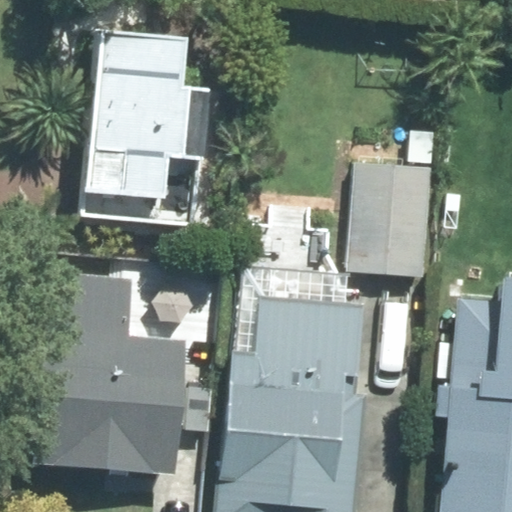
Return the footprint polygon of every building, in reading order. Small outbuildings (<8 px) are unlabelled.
[(68,214),(181,222),(195,37),(82,28),(68,214)] [(414,273),(421,166),(366,163),(360,269),(414,273)] [(200,511),(342,511),(354,286),(213,279),(200,511)] [(511,511),(511,290),(447,287),(442,377),(433,377),(419,511),(511,511)] [(149,471),(161,336),(27,325),(15,459),(149,471)]
